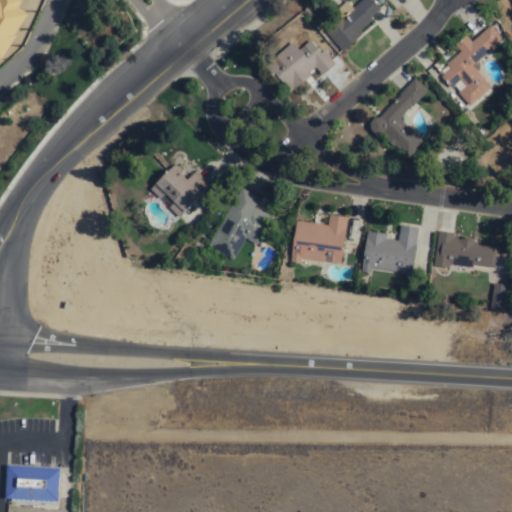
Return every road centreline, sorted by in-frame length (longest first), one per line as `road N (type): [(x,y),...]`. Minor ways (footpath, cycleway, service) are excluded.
road 1 (secondary): [(0,357),(511,377)]
road 2 (residential): [(236,0),(42,177),(0,240)]
road 3 (residential): [(181,49),(205,88),(207,117),(244,157),(324,187),(368,184)]
road 4 (residential): [(261,168),(415,34),(442,0)]
road 5 (residential): [(368,184),(313,148),(254,87),(219,79),(181,49)]
road 6 (residential): [(155,16),(143,0),(31,54),(0,86)]
road 7 (residential): [(368,184),(511,202)]
